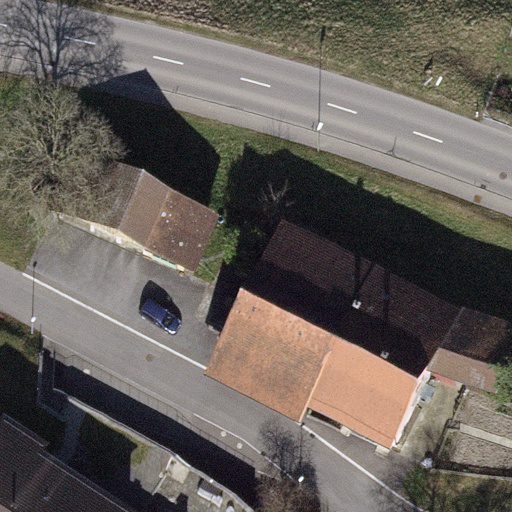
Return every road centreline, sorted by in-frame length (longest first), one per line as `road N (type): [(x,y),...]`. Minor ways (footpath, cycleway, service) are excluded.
road 1 (tertiary): [(0,25),(256,81),(511,168)]
road 2 (residential): [(0,283),(176,376),(350,494),(362,511)]
